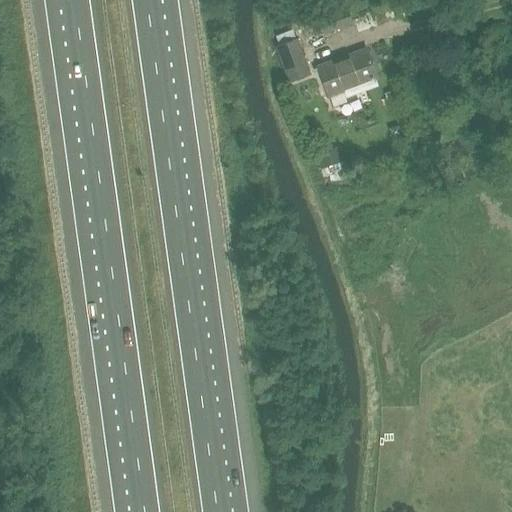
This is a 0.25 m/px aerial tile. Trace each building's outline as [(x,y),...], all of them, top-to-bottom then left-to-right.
[(299,12),(303,24),(316,20),(311,8),(299,12)] [(324,35),(338,30),(332,15),(319,20),(324,35)] [(310,73),(297,38),(279,45),(291,80),(310,73)] [(377,85),(374,78),(377,77),(367,49),(317,66),(328,95),(343,89),(346,96),(377,85)] [(331,149),(319,153),(325,168),(336,164),(341,162),(336,147),(331,149)]
